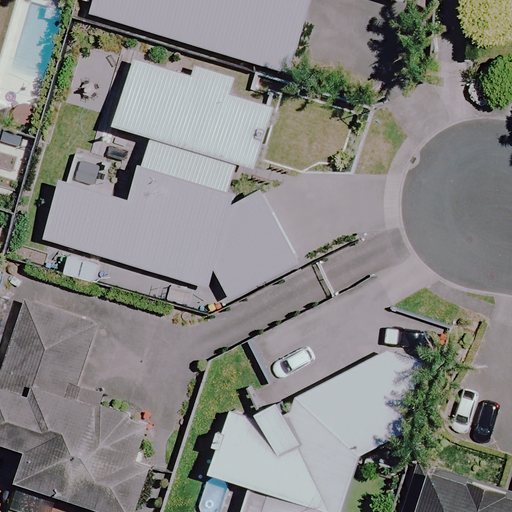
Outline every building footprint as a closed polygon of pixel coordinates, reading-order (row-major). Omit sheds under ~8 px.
[(393,0),(404,3),(404,0),(94,0),(90,14),(288,75),(311,0),(393,0)] [(191,77),(135,60),(115,127),(254,169),(272,108),(229,95),(234,78),(194,66),(191,77)] [(207,290),(211,271),(232,301),(299,261),(259,193),(236,207),(228,195),(235,174),(147,147),(129,204),(62,183),(45,239),(207,290)] [(25,169),(0,161),(0,212),(11,215),(25,169)] [(95,323),(27,300),(0,378),(0,443),(29,453),(19,481),(109,511),(136,511),(168,418),(74,386),(95,323)] [(425,363),(388,351),(297,399),(292,414),(265,405),(259,421),(230,412),(210,475),(248,487),(239,511),(191,511),(192,511),(191,511),(347,511),(358,460),(402,437),(425,363)] [(511,511),(511,495),(432,466),(415,511),(511,511)]
